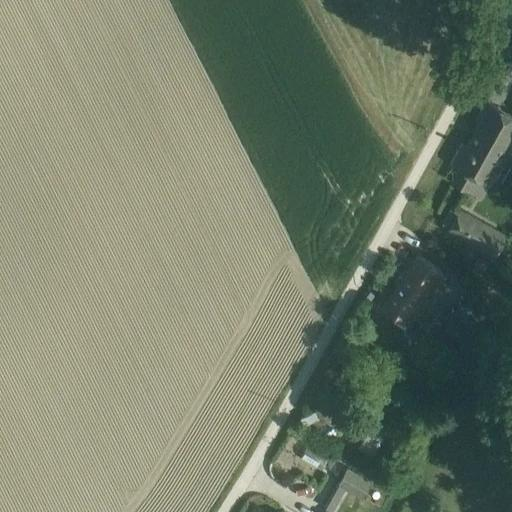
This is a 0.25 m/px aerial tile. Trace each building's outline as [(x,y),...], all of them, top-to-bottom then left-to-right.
[(462,143),(451,162),(461,167),(453,181),(468,190),(474,177),(476,177),(477,175),(486,181),(495,164),(502,169),(511,151),(505,147),(511,134),(511,113),(488,100),(476,121),(479,123),(467,145),(462,143)] [(450,205),(441,223),(449,227),(447,231),(494,256),(506,231),(460,207),(459,210),(450,205)] [(418,254),(382,306),(396,315),(392,321),(404,329),(407,323),(409,325),(414,317),(421,323),(436,300),(434,299),(440,289),(438,288),(444,279),(440,270),(418,254)] [(471,297),(442,315),(462,349),(492,330),(486,322),(494,317),(481,297),(473,302),(471,297)] [(308,446),(301,457),(322,469),(328,458),(308,446)] [(347,466),(324,507),(332,511),(345,488),(362,498),(372,480),(347,466)]
